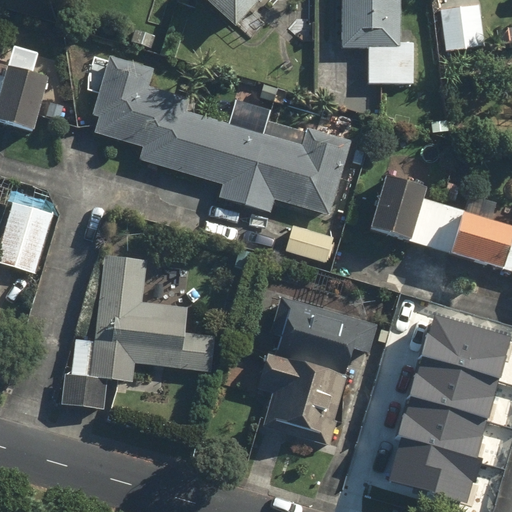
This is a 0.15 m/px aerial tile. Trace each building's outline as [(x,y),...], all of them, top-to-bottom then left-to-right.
[(192,0),(227,33),(259,0),(192,0)] [(364,88),(409,88),(410,46),(395,45),(395,0),(338,0),(337,51),(365,51),(364,88)] [(477,9),(438,11),(441,56),(480,53),(477,9)] [(139,152),(135,164),(222,189),(218,203),(267,216),(270,205),(326,220),(346,148),(304,136),(299,150),(182,118),(185,107),(140,94),(145,75),(107,64),(87,137),(139,152)] [(39,90),(0,78),(0,133),(25,141),(39,90)] [(377,96),(351,95),(349,115),(376,116),(377,96)] [(420,202),(420,199),(378,187),(363,240),(405,252),(406,249),(420,202)] [(495,274),(505,239),(484,233),(491,208),(463,200),(459,213),(446,260),(444,264),(494,277),(495,274)] [(446,260),(459,213),(420,202),(406,249),(446,260)] [(49,215),(8,205),(0,236),(0,270),(33,279),(49,215)] [(331,241),(289,228),(280,256),(322,269),(331,241)] [(511,233),(506,232),(505,239),(495,274),(511,278),(511,233)] [(131,369),(208,378),(212,343),(181,340),(184,313),(136,308),(141,267),(101,262),(89,381),(130,385),(131,369)] [(276,342),(270,360),(344,381),(357,385),(373,331),(277,303),(266,339),(276,342)] [(89,344),(72,343),(69,378),(86,380),(89,344)] [(432,400),(412,478),(470,493),(502,370),(435,353),(423,397),(432,400)] [(270,360),(261,357),(252,388),(272,394),(261,433),(323,452),(344,381),(270,360)] [(104,385),(61,380),(58,411),(101,415),(104,385)] [(420,406),(372,393),(353,463),(401,476),(420,406)]
